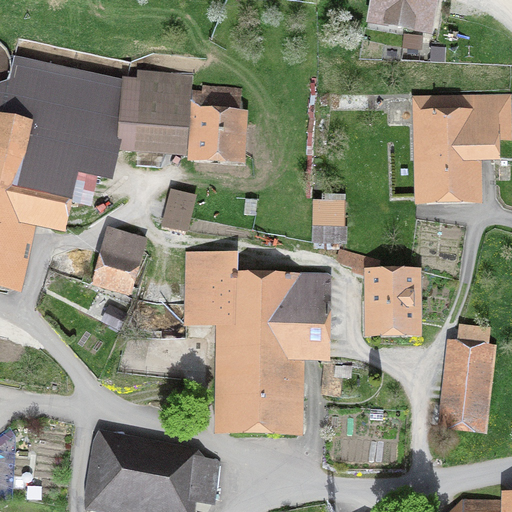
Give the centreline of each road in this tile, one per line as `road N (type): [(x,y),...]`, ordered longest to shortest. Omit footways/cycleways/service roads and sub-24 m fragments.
road 1 (unclassified): [(511,468),(432,485),(303,478)]
road 2 (unclassified): [(303,478),(120,411)]
road 3 (track): [(425,386),(432,354),(467,292),(477,234),(493,215)]
road 4 (unclassified): [(0,312),(41,336),(120,411)]
